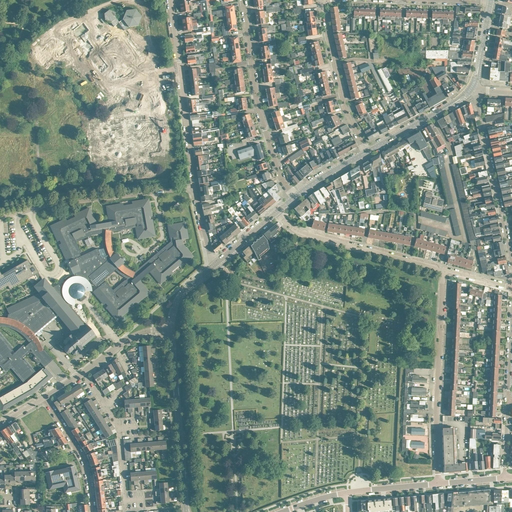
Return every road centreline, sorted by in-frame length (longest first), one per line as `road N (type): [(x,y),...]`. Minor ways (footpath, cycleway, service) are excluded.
road 1 (residential): [(438,483),(442,270)]
road 2 (residential): [(291,200),(267,139),(244,0)]
road 3 (residential): [(194,187),(170,0)]
road 4 (tertiary): [(186,511),(171,332)]
road 5 (residential): [(511,262),(471,87)]
road 6 (residential): [(442,270),(292,227),(278,211)]
road 7 (residential): [(366,153),(340,94),(323,0)]
road 8 (unclassified): [(37,206),(194,187)]
road 9 (residential): [(126,511),(115,420),(83,373)]
road 10 (residential): [(43,398),(81,458),(91,511)]
road 11 (tertiary): [(366,153),(471,87)]
